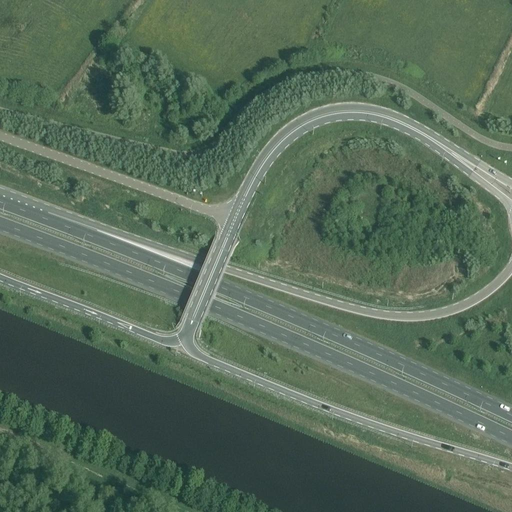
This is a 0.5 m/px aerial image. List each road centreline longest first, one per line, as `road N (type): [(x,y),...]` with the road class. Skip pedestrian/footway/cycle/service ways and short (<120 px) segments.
road 1 (trunk): [(0,225),(306,346),(511,439)]
road 2 (trunk): [(511,418),(43,217)]
road 3 (trunk): [(511,264),(460,306),(380,315),(43,217)]
road 4 (trunk): [(186,336),(197,355),(294,395),(511,467)]
road 5 (secondary): [(234,219),(266,157),(319,116),(381,115),(442,146)]
road 6 (unclassified): [(0,137),(234,219)]
road 7 (trunk): [(0,277),(156,339),(186,336)]
road 8 (secondary): [(186,336),(234,219)]
